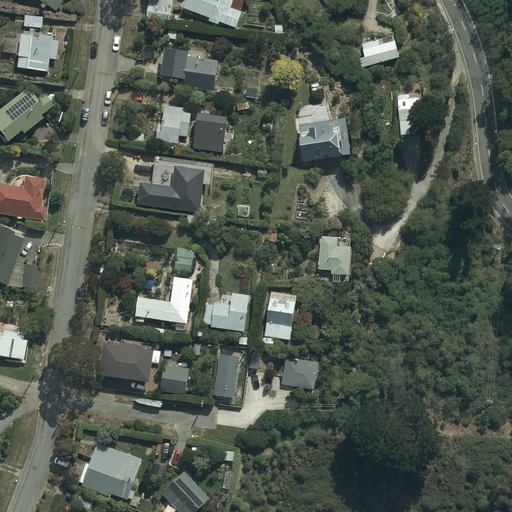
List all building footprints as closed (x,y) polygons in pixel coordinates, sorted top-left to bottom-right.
[(36,0),(58,14),(64,4),(57,0),(36,0)] [(173,0),(148,0),(147,19),(172,22),(173,0)] [(189,0),(185,11),(211,20),(209,24),(220,28),(221,25),(237,30),(243,13),(232,9),(235,0),(189,0)] [(43,21),(26,18),(24,30),(41,32),(43,21)] [(59,61),(62,36),(43,34),(42,39),(34,38),(34,36),(24,35),(24,36),(17,35),(17,37),(6,36),(4,53),(20,54),(18,69),(50,72),(51,65),(55,66),(56,61),(59,61)] [(393,36),(360,46),(364,58),(359,60),(362,69),(399,58),(393,36)] [(190,54),(167,51),(163,78),(166,78),(164,90),(215,98),(220,64),(203,62),(203,58),(190,56),(190,54)] [(27,97),(24,93),(0,111),(0,138),(6,146),(20,135),(23,139),(42,123),(39,120),(51,110),(44,100),(37,105),(29,95),(27,97)] [(418,93),(397,96),(402,135),(423,133),(418,93)] [(186,110),(167,107),(164,126),(161,125),(158,143),(181,146),(182,139),(189,140),(194,115),(186,114),(186,110)] [(298,129),(305,165),(352,156),(346,121),(298,129)] [(145,135),(125,133),(124,141),(144,143),(145,135)] [(174,190),(141,185),(138,210),(199,218),(206,174),(177,170),(174,190)] [(45,182),(25,179),(23,190),(0,186),(0,217),(17,220),(17,222),(21,223),(21,221),(44,225),(47,211),(41,210),(45,182)] [(12,236),(0,232),(0,286),(5,289),(21,243),(10,239),(12,236)] [(351,242),(321,240),(318,275),(332,276),(332,279),(334,279),(333,289),(341,289),(341,279),(350,279),(352,250),(350,250),(351,242)] [(188,249),(179,248),(176,271),(192,274),(196,252),(187,251),(188,249)] [(38,268),(25,267),(22,291),(35,293),(38,268)] [(194,281),(175,278),(172,304),(140,299),(136,324),(144,326),(145,320),(187,326),(194,281)] [(220,298),(209,297),(208,306),(205,306),(203,326),(213,328),(213,330),(246,334),(251,296),(234,294),(232,307),(219,305),(220,298)] [(298,298),(272,294),(266,339),(292,343),(298,298)] [(0,358),(23,362),(26,344),(23,343),(25,334),(11,332),(11,335),(4,334),(4,335),(0,334),(0,358)] [(155,356),(106,349),(102,380),(150,387),(155,356)] [(242,360),(221,357),(215,398),(236,401),(242,360)] [(318,363),(286,360),(284,375),(281,375),(281,379),(283,380),(282,387),(290,388),(289,395),(298,396),(299,388),(315,390),(318,363)] [(190,366),(165,363),(162,390),(186,393),(190,366)] [(144,461),(99,445),(91,467),(88,466),(80,485),(84,487),(83,489),(111,500),(112,497),(129,503),(144,461)] [(165,469),(153,467),(150,480),(162,482),(165,469)] [(198,511),(210,500),(184,475),(162,497),(177,511),(198,511)]
